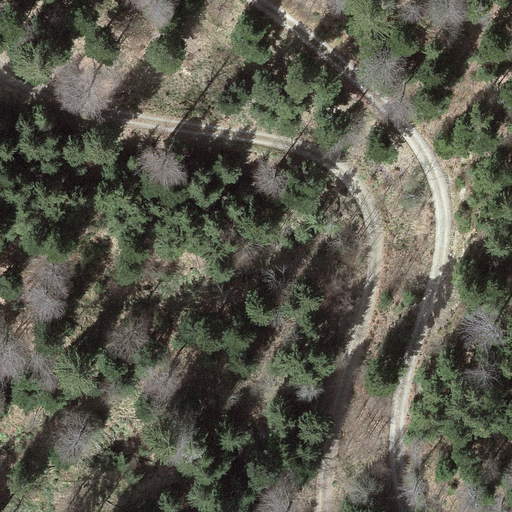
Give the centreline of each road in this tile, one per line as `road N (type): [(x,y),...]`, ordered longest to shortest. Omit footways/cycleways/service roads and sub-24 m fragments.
road 1 (track): [(0,68),(48,98),(99,116),(301,152),(336,173),(363,203),(375,283),(331,440),(324,511)]
road 2 (track): [(282,17),(382,102),(440,190),(441,254),(396,437),(405,511)]
